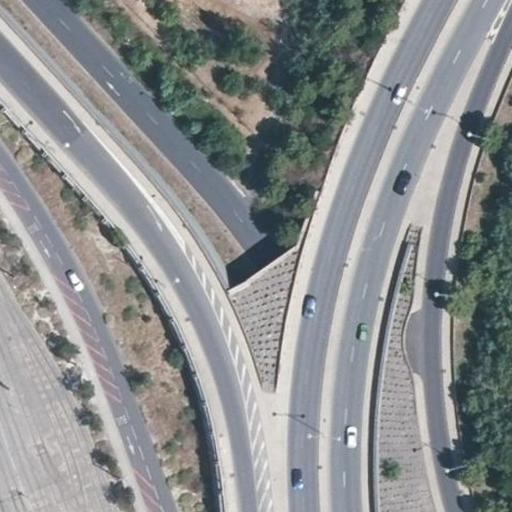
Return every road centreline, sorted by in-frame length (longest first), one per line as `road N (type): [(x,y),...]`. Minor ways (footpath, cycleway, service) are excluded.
road 1 (secondary): [(400,511),(342,372),(270,263),(46,0)]
road 2 (primary): [(347,511),(352,381),(385,224),(436,99),(498,0)]
road 3 (primary): [(435,0),(396,69),(320,284),(308,362),(304,511)]
road 4 (secondary): [(0,57),(120,187),(180,274),(224,374),(251,511)]
road 5 (primary): [(457,511),(433,365),(435,285),(450,188),(508,0)]
road 6 (secondary): [(0,161),(82,302),(164,511)]
